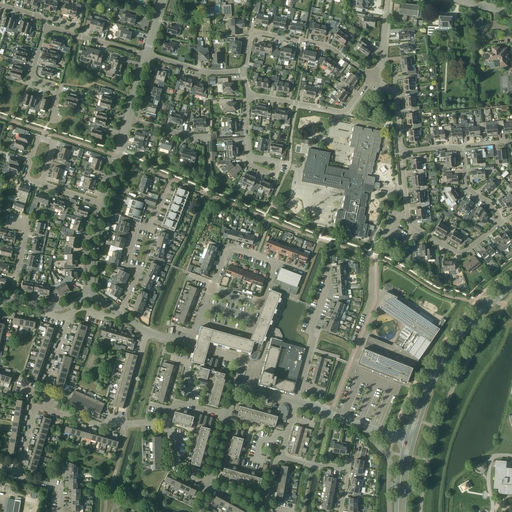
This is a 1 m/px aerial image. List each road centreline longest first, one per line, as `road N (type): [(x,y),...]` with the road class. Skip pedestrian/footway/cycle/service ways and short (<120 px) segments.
road 1 (residential): [(119,314),(138,271),(127,266),(137,226),(150,229),(171,179)]
road 2 (residential): [(371,77),(324,45),(261,33),(249,42),(244,71)]
road 3 (residential): [(330,414),(376,299),(376,258)]
road 4 (residential): [(248,94),(340,112),(371,77)]
road 5 (residential): [(60,511),(55,487),(18,477),(34,409)]
road 6 (secondary): [(431,380),(462,329),(511,283)]
road 7 (residential): [(168,421),(105,426),(44,408)]
